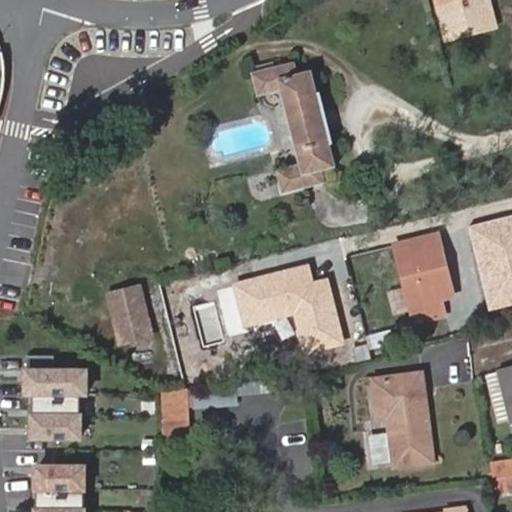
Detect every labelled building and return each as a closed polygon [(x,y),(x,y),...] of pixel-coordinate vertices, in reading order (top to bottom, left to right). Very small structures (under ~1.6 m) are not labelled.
[(432,0),(443,43),(496,31),(488,0),(432,0)] [(279,169),(284,191),(326,180),(323,170),(335,166),(330,144),(333,144),(321,95),(318,96),(312,73),(299,76),(296,63),(253,73),(260,95),(282,90),(300,164),(279,169)] [(396,246),(415,318),(443,312),(440,297),(446,295),(441,267),(447,265),(438,235),(396,246)] [(357,288),(378,283),(374,270),(364,273),(361,261),(339,266),(344,286),(356,283),(357,288)] [(123,344),(152,337),(142,289),(113,296),(123,344)] [(86,393),(86,370),(54,370),(54,355),(27,355),(26,393),(32,393),(80,393),(86,393)] [(511,421),(511,368),(499,372),(511,422),(511,421)] [(389,418),(398,468),(436,463),(422,374),(375,383),(382,419),(389,418)] [(190,382),(161,384),(163,435),(192,433),(190,382)] [(80,415),(80,393),(32,393),(33,417),(33,415),(80,415)] [(80,437),(80,415),(33,415),(33,417),(33,437),(80,437)] [(509,476),(511,475),(511,464),(493,467),(496,490),(510,488),(509,476)] [(84,488),(84,466),(36,466),(36,490),(37,490),(37,488),(84,488)] [(84,510),(84,488),(37,488),(37,490),(36,490),(36,511),(37,511),(37,510),(84,510)]
